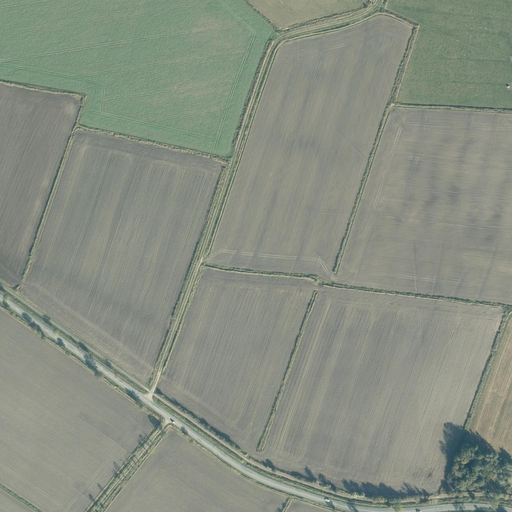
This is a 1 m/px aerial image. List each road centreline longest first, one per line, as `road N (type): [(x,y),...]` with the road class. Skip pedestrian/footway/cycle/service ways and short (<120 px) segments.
road 1 (tertiary): [(0,296),(216,450),(280,486),(368,510),(511,511)]
road 2 (track): [(377,0),(370,10),(271,44),(151,393)]
road 3 (track): [(93,511),(170,417)]
